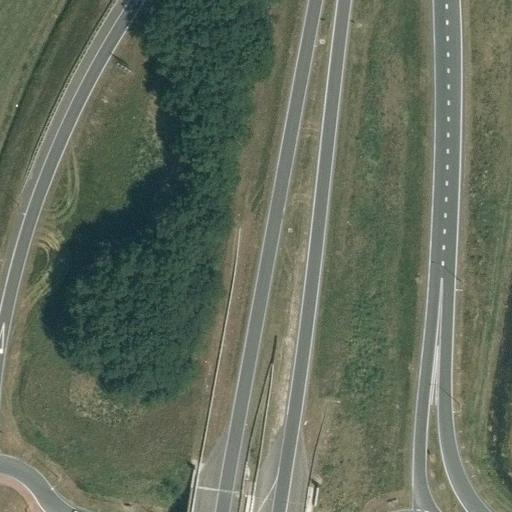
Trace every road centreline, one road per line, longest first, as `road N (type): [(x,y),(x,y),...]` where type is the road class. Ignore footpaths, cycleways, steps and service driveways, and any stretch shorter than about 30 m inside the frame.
road 1 (trunk): [(315,0),(221,511)]
road 2 (trunk): [(277,511),(344,0)]
road 3 (trunk): [(136,0),(48,165),(0,342)]
road 4 (trunk): [(435,277),(438,0)]
road 5 (trunk): [(478,511),(453,471),(435,277)]
road 6 (trunk): [(425,511),(418,460),(435,277)]
